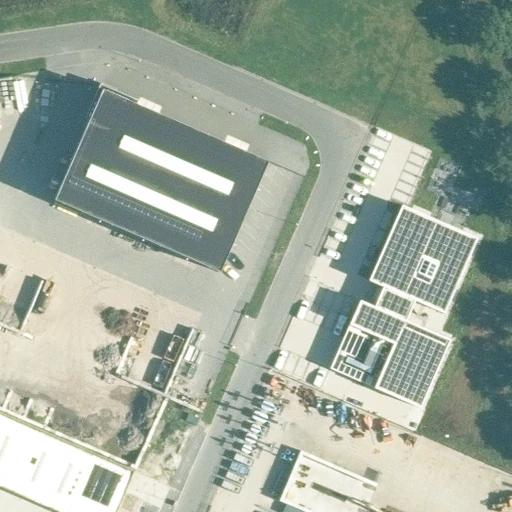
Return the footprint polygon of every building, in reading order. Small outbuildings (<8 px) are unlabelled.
[(88,120),(53,201),(219,273),(267,162),(135,105),(137,101),(99,85),(85,119),(88,120)] [(401,206),(393,225),(367,284),(382,290),(373,310),(359,304),(330,369),(419,408),(449,341),(404,321),(413,301),(443,314),(476,239),(401,206)] [(111,314),(64,424),(139,457),(187,347),(111,314)] [(328,389),(328,406),(345,406),(346,389),(328,389)] [(390,450),(397,426),(371,418),(364,443),(390,450)]
